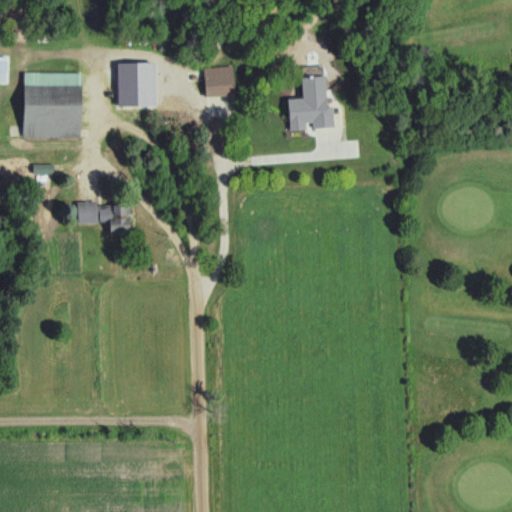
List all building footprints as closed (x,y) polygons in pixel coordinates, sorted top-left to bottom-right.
[(113,106),(151,105),(150,61),(111,62),(113,106)] [(331,124),(329,105),(323,105),(320,64),(302,66),(303,76),(296,76),(298,97),(283,98),(285,130),(301,128),(301,126),(331,124)] [(201,66),(200,95),(230,96),(231,66),(201,66)] [(22,136),(24,71),(82,73),(80,138),(22,136)] [(73,200),(73,222),(103,221),(104,232),(128,232),(127,204),(92,205),(92,200),(73,200)]
